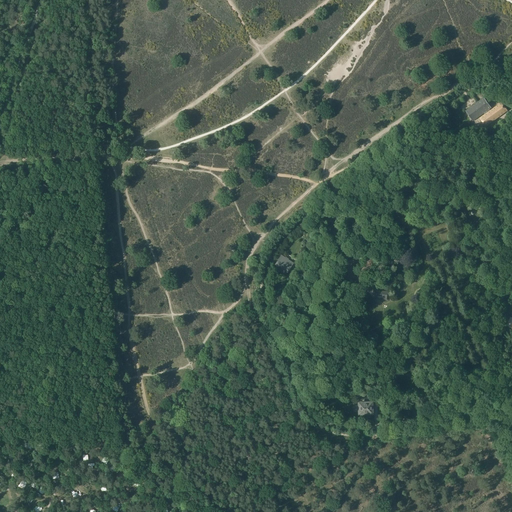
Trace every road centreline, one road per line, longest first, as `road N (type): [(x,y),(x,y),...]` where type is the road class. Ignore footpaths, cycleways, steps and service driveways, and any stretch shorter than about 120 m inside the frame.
road 1 (unknown): [(0,162),(96,154),(330,182),(474,75),(511,76)]
road 2 (track): [(373,429),(308,414),(262,309),(262,279),(275,237),(450,99)]
road 3 (unknown): [(233,511),(219,484),(149,412),(129,331),(116,170),(122,156)]
road 4 (unknown): [(0,154),(47,0)]
